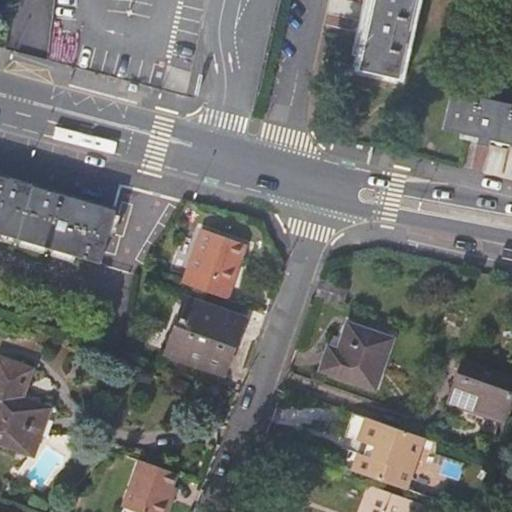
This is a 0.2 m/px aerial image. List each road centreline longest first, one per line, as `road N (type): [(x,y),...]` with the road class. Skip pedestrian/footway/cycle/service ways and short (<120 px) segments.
road 1 (residential): [(218,511),(306,262),(320,185)]
road 2 (secondary): [(0,101),(320,185)]
road 3 (secondary): [(320,185),(390,216),(511,243)]
road 4 (secondary): [(511,208),(395,186),(320,185)]
